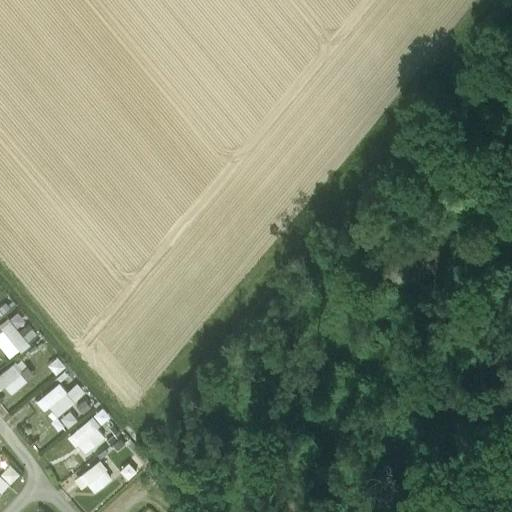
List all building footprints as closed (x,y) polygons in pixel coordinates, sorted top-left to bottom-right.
[(18,325),(25,320),(18,310),(0,322),(0,344),(10,358),(31,344),(18,325)] [(0,380),(11,394),(28,380),(14,361),(0,372),(0,380)] [(52,405),(57,413),(87,393),(80,381),(67,390),(62,382),(37,399),(44,410),(52,405)] [(91,415),(68,436),(83,453),(106,433),(91,415)] [(74,476),(82,487),(88,483),(93,491),(113,478),(101,459),(74,476)] [(10,462),(1,472),(0,471),(0,495),(20,470),(10,462)]
